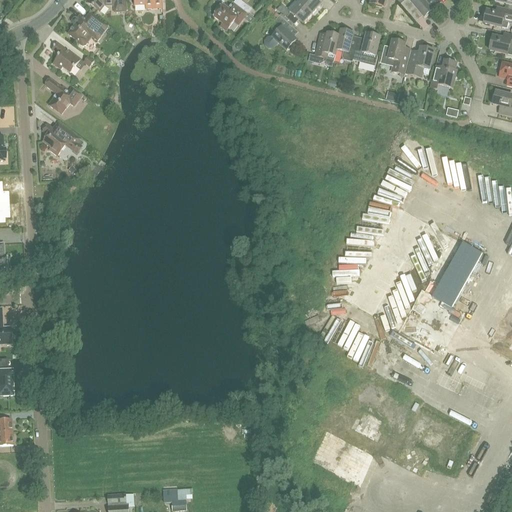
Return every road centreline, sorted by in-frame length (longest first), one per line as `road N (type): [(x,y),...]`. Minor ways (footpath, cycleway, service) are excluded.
road 1 (residential): [(33,296),(17,33)]
road 2 (residential): [(45,511),(33,296)]
road 3 (residential): [(511,130),(476,118),(479,82),(448,29)]
road 4 (residential): [(448,29),(428,37),(328,18)]
